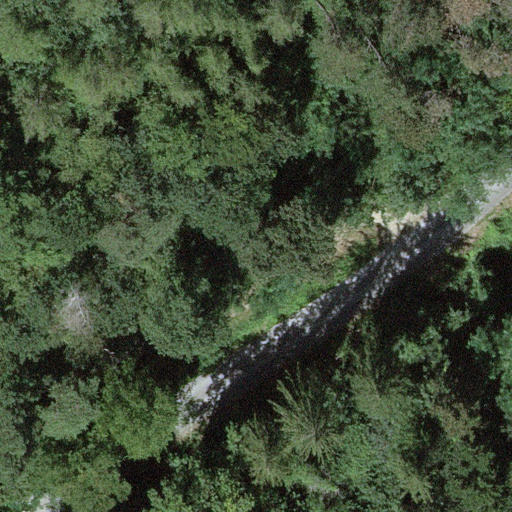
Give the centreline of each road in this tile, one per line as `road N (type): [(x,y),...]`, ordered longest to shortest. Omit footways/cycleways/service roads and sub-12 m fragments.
road 1 (unclassified): [(511,189),(441,248),(50,511)]
road 2 (track): [(441,248),(378,247),(0,402)]
